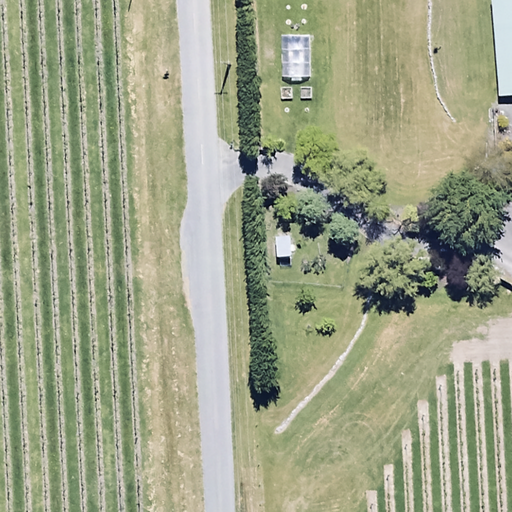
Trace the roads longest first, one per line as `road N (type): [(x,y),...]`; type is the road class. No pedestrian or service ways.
road 1 (unclassified): [(186,0),(214,511)]
road 2 (track): [(195,178),(279,178),(337,214),(482,258),(511,258)]
